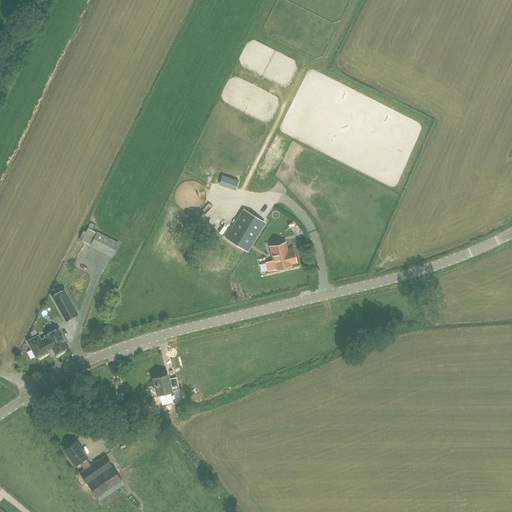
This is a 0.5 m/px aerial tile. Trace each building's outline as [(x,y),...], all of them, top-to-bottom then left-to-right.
[(236,188),(238,181),(222,176),(220,182),(236,188)] [(265,223),(244,209),(226,237),(247,251),(265,223)] [(112,256),(119,243),(97,232),(96,232),(87,228),(85,231),(84,231),(79,240),(112,256)] [(270,246),(273,260),(265,262),(268,271),(276,269),(291,265),(291,263),(296,262),(293,249),(288,251),(285,242),(270,246)] [(64,289),(52,296),(66,321),(78,314),(64,289)] [(28,341),(36,357),(52,348),(55,353),(68,346),(58,328),(45,335),(46,337),(41,340),(38,335),(28,341)] [(167,375),(154,378),(157,394),(158,394),(161,406),(182,401),(179,389),(170,391),(167,375)] [(145,438),(146,424),(122,422),(120,436),(145,438)] [(87,457),(76,441),(64,449),(75,465),(79,462),(84,470),(80,472),(97,497),(121,480),(105,455),(91,465),(86,458),(87,457)]
